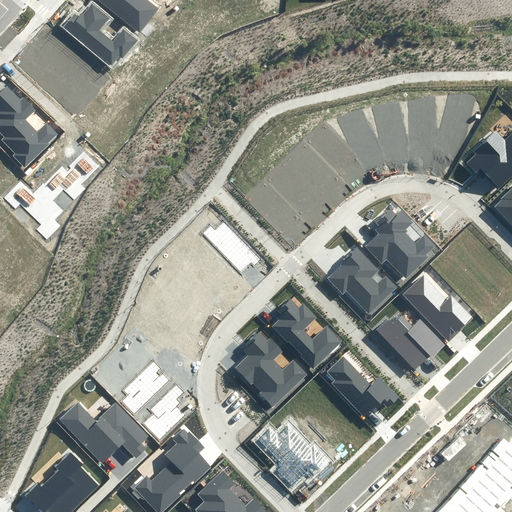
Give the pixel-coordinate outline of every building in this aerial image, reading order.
[(99,0),(141,32),(160,7),(150,0),(99,0)] [(112,17),(94,1),(81,16),(77,13),(65,27),(110,66),(119,56),(123,60),(138,42),(124,29),(113,42),(100,31),(112,17)] [(22,99),(7,84),(0,91),(0,119),(0,132),(5,137),(2,139),(16,154),(14,156),(26,168),(60,134),(47,121),(37,130),(27,120),(38,110),(25,96),(22,99)] [(425,127),(425,120),(406,122),(408,142),(421,141),(420,128),(425,127)] [(511,175),(511,132),(505,139),(497,131),(464,161),(476,173),(480,169),(498,189),(511,175)] [(33,192),(21,180),(4,198),(15,208),(19,204),(39,224),(36,229),(47,239),(59,226),(54,220),(63,211),(52,201),(62,190),(73,200),(84,188),(80,185),(99,166),(83,151),(68,166),(69,168),(68,169),(62,163),(33,192)] [(511,187),(493,206),(511,224),(511,187)] [(379,231),(364,245),(381,265),(389,259),(405,277),(429,256),(426,254),(433,247),(422,235),(414,242),(403,231),(410,225),(392,206),(372,223),(379,231)] [(211,224),(202,233),(240,273),(252,262),(256,266),(262,260),(224,220),(215,229),(211,224)] [(381,271),(359,248),(327,278),(343,295),(346,292),(368,315),(397,287),(387,277),(378,285),(372,279),(381,271)] [(493,306),(497,325),(511,321),(511,264),(486,270),(490,286),(482,287),(486,307),(493,306)] [(404,294),(448,340),(472,317),(451,295),(447,299),(425,275),(404,294)] [(299,306),(291,298),(277,310),(283,316),(273,326),(314,369),(342,342),(327,326),(312,340),(302,330),(315,317),(302,303),(299,306)] [(388,318),(376,330),(416,371),(431,356),(433,358),(446,345),(420,319),(413,326),(403,316),(394,325),(388,318)] [(283,351),(261,329),(241,349),(247,355),(234,368),(273,408),(305,375),(294,363),(284,373),(273,361),(283,351)] [(372,383),(344,356),(328,372),(336,381),(333,384),(365,417),(377,405),(381,408),(384,405),(388,409),(398,399),(377,378),(372,383)] [(161,368),(154,361),(124,391),(127,395),(121,401),(134,414),(170,380),(163,373),(160,375),(157,372),(161,368)] [(186,391),(177,383),(151,410),(154,413),(143,424),(160,440),(184,415),(176,408),(181,403),(177,400),(186,391)] [(80,399),(59,419),(102,465),(123,445),(136,459),(146,449),(142,445),(151,436),(117,400),(97,418),(80,399)] [(278,433),(271,426),(254,442),(278,466),(274,469),(292,487),(308,473),(312,477),(330,460),(314,444),(311,446),(288,423),(278,433)] [(204,447),(185,428),(174,439),(177,443),(165,455),(171,460),(152,479),(146,474),(133,488),(156,511),(162,511),(209,466),(197,454),(204,447)] [(87,464),(73,450),(55,467),(59,471),(42,487),(39,484),(29,494),(46,511),(67,511),(98,484),(83,468),(87,464)] [(240,481),(224,465),(194,495),(201,502),(193,510),(195,511),(266,511),(252,498),(246,503),(232,488),(240,481)]
